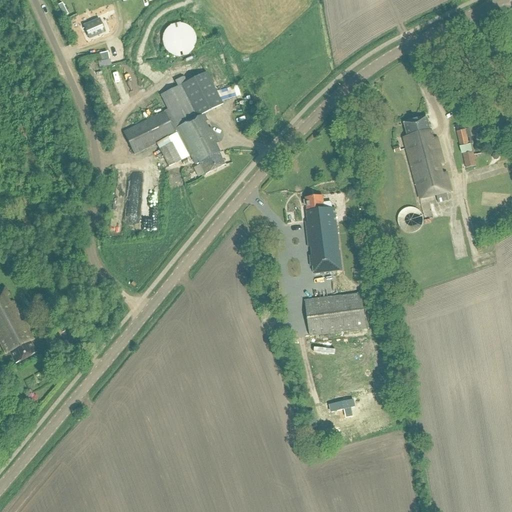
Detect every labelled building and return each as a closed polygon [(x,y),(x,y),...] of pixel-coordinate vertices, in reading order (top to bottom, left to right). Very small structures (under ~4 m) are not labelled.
[(58,6),(63,17),(68,15),(62,4),(58,6)] [(83,28),(88,39),(104,32),(99,21),(83,28)] [(107,53),(98,55),(100,62),(109,60),(107,53)] [(109,60),(100,62),(97,63),(99,69),(111,66),(109,60)] [(204,176),(224,166),(218,155),(219,154),(214,145),(218,143),(210,128),(208,129),(205,122),(207,121),(204,114),(221,106),(205,74),(186,83),(183,77),(174,82),(177,88),(160,96),(168,111),(123,133),(134,155),(163,141),(165,146),(158,149),(167,167),(181,161),(183,165),(188,163),(185,159),(190,157),(194,166),(199,164),(204,176)] [(238,86),(232,87),(235,98),(241,96),(238,86)] [(419,200),(436,196),(438,204),(448,201),(446,193),(450,192),(445,174),(443,174),(441,165),(443,165),(436,138),(432,140),(426,118),(403,124),(407,137),(403,138),(419,200)] [(462,155),(466,169),(476,166),(472,152),(462,155)] [(305,223),(308,249),(311,248),(312,256),(309,256),(310,268),(312,267),(313,274),(337,272),(342,271),(335,209),(323,210),(322,197),(305,199),(305,201),(303,201),(304,207),(306,206),(307,223),(305,223)] [(398,217),(397,221),(398,226),(399,228),(400,230),(404,233),(409,234),(413,234),(417,232),(420,229),(422,226),(423,221),(422,217),(421,213),(418,211),(415,209),(412,208),(409,208),(406,209),(403,211),(400,213),(398,217)] [(15,365),(35,354),(29,342),(34,340),(24,321),(20,324),(16,317),(21,314),(14,301),(9,304),(6,297),(9,296),(5,288),(0,290),(0,344),(6,355),(8,353),(15,365)] [(340,297),(306,302),(310,337),(366,330),(361,295),(355,295),(340,297)]
